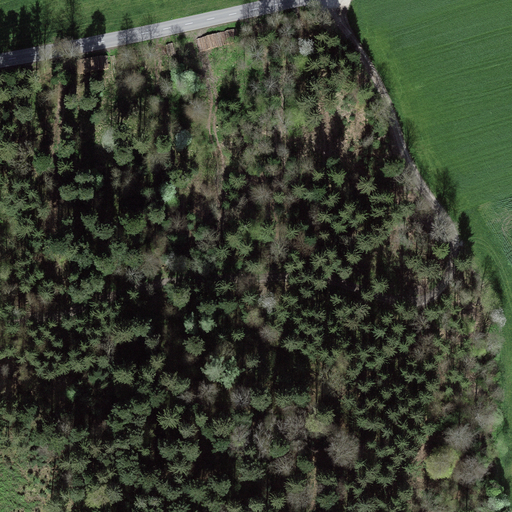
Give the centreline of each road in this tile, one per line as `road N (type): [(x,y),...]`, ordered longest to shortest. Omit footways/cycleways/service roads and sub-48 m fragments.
road 1 (track): [(332,0),(451,236),(451,261),(437,292),(401,303),(312,274),(232,274),(141,285),(0,325)]
road 2 (tertiary): [(0,61),(297,0)]
road 3 (track): [(509,511),(489,322),(470,269),(453,251)]
